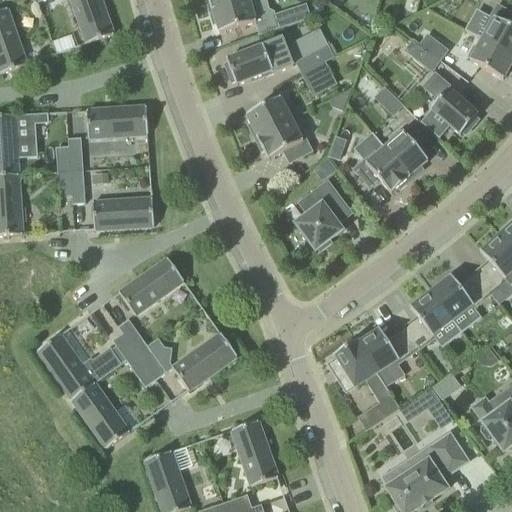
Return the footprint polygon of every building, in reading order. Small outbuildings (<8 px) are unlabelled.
[(100,0),(70,0),(87,47),(114,37),(100,0)] [(205,0),(209,13),(249,1),(248,0),(205,0)] [(249,1),(209,13),(214,27),(217,26),(220,36),(256,25),(255,22),(259,22),(255,10),(252,11),(249,1)] [(487,33),(482,42),(511,58),(511,15),(497,7),(484,31),(487,33)] [(273,19),(278,33),(311,21),(306,8),(273,19)] [(7,11),(0,13),(0,75),(0,77),(27,68),(7,11)] [(427,38),(420,48),(441,65),(449,55),(427,38)] [(240,52),(261,47),(260,39),(238,44),(240,52)] [(511,72),(511,58),(482,42),(477,50),(474,49),(468,59),(471,61),(470,63),(503,82),(508,73),(511,75),(511,72)] [(441,65),(420,48),(414,43),(405,55),(433,76),(441,65)] [(263,48),(226,62),(228,66),(225,67),(232,85),(235,84),(236,87),(262,77),(263,80),(293,68),(287,52),(268,59),(263,48)] [(301,79),(325,66),(334,61),(327,48),(294,66),(301,79)] [(331,77),(325,66),(301,79),(307,90),(331,77)] [(431,112),(438,118),(461,138),(463,135),(466,137),(478,122),(476,120),(478,117),(457,99),(459,97),(435,75),(424,89),(439,102),(431,112)] [(375,102),(393,120),(404,109),(384,91),(375,102)] [(255,141),(292,122),(287,113),(290,112),(285,101),(282,103),(280,100),(247,118),(251,127),(248,128),(255,141)] [(87,113),(87,114),(88,141),(148,137),(146,109),(87,113)] [(0,178),(19,178),(16,145),(35,143),(34,125),(47,124),(46,116),(15,118),(0,118),(0,178)] [(292,122),(255,141),(262,154),(264,153),(268,162),(284,154),(290,166),(312,154),(299,129),(296,131),(292,122)] [(385,151),(412,182),(423,172),(421,170),(428,163),(404,134),(402,136),(399,134),(390,142),(392,144),(385,151)] [(72,174),(84,173),(82,140),(70,141),(70,149),(72,174)] [(72,174),(70,149),(58,150),(59,175),(72,174)] [(331,149),(328,160),(339,164),(343,153),(331,149)] [(412,182),(385,151),(377,157),(375,154),(354,172),(370,191),(380,183),(391,197),(399,190),(400,192),(412,182)] [(323,166),(331,177),(337,173),(328,162),(323,166)] [(72,174),(74,198),(74,207),(87,206),(84,173),(72,174)] [(72,174),(59,175),(61,199),(74,198),(72,174)] [(19,178),(0,178),(0,239),(22,238),(19,178)] [(308,217),(296,226),(316,253),(318,251),(320,254),(331,246),(329,243),(343,233),(333,220),(347,210),(328,184),(299,206),(308,217)] [(152,201),(92,205),(94,233),(154,229),(152,201)] [(511,224),(500,235),(499,234),(498,235),(511,251),(511,224)] [(511,289),(511,251),(498,235),(496,237),(497,237),(485,248),(487,249),(481,255),(489,264),(474,276),(491,299),(508,286),(511,290),(511,289)] [(135,319),(184,284),(168,261),(119,296),(135,319)] [(431,291),(429,292),(455,326),(491,299),(474,276),(459,288),(452,279),(445,284),(444,282),(431,292),(431,291)] [(402,331),(419,356),(436,344),(434,342),(455,326),(429,292),(428,294),(416,304),(417,305),(410,310),(418,320),(402,331)] [(123,336),(121,337),(136,357),(148,349),(129,322),(119,329),(123,336)] [(371,336),(358,344),(379,378),(401,364),(402,367),(419,356),(402,331),(386,342),(380,332),(372,337),(371,336)] [(221,336),(221,337),(220,337),(172,371),(188,394),(237,359),(221,336)] [(37,354),(72,403),(95,386),(121,368),(110,353),(93,365),(91,363),(83,369),(60,337),(37,354)] [(125,363),(126,365),(136,357),(121,337),(113,343),(127,362),(125,363)] [(334,376),(345,392),(348,397),(379,378),(358,344),(357,343),(334,358),(337,361),(334,363),(340,372),(334,376)] [(167,375),(148,349),(136,357),(155,383),(167,375)] [(489,351),(477,361),(483,368),(492,369),(499,363),(489,351)] [(155,383),(136,357),(126,365),(145,391),(155,383)] [(95,386),(72,403),(107,452),(129,435),(95,386)] [(511,389),(489,406),(496,415),(483,425),(485,428),(482,430),(482,434),(486,441),(491,442),(494,440),(504,454),(507,452),(511,452),(511,451),(511,389)] [(399,412),(390,398),(357,420),(367,434),(399,412)] [(455,424),(448,413),(434,422),(441,433),(455,424)] [(252,490),(277,481),(278,480),(258,424),(232,433),(252,490)] [(447,477),(467,464),(450,438),(430,451),(433,455),(426,459),(424,456),(383,483),(389,492),(388,493),(395,505),(392,507),(395,511),(417,511),(448,492),(440,479),(446,475),(447,477)] [(188,511),(191,511),(171,455),(171,454),(145,464),(161,511),(188,511)] [(248,511),(252,510),(248,498),(225,506),(223,507),(224,511),(248,511)]
